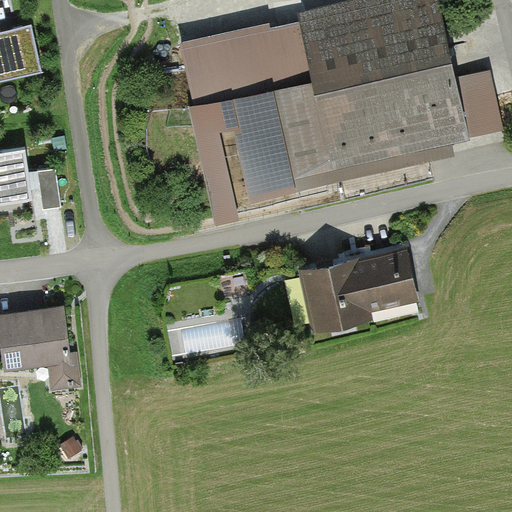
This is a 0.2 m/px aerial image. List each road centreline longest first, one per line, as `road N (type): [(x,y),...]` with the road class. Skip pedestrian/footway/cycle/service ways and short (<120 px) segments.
road 1 (track): [(511,178),(269,232),(94,260)]
road 2 (residential): [(94,260),(61,0)]
road 3 (residential): [(94,260),(114,511)]
